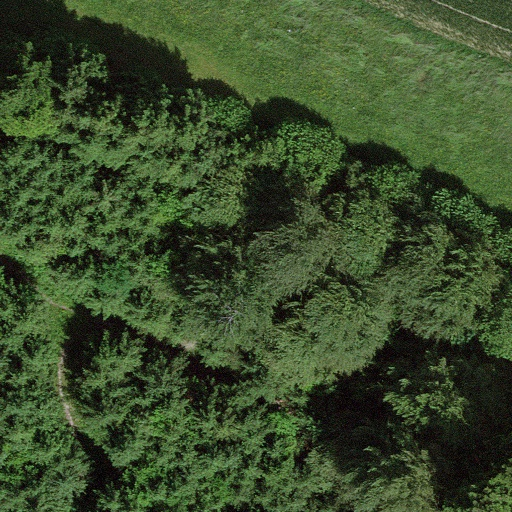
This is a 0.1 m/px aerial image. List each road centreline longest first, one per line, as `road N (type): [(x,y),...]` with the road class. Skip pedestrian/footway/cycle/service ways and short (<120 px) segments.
road 1 (track): [(436,488),(374,471),(24,252)]
road 2 (track): [(436,488),(458,418),(511,341)]
